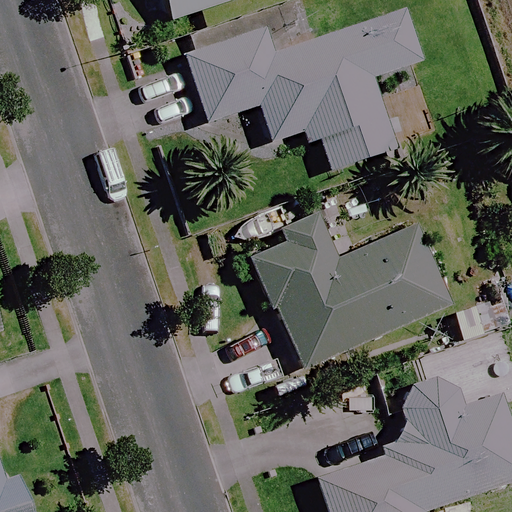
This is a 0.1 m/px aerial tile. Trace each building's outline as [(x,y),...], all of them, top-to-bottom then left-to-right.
[(160,0),(168,23),(235,0),(160,0)] [(261,32),(181,60),(204,127),(255,109),(268,146),(298,136),(303,150),(313,147),(324,178),(397,153),(372,81),(420,65),(402,12),(270,57),(261,32)] [(282,244),(244,260),(267,314),(272,312),(299,374),(450,309),(414,225),(335,259),(315,214),(276,231),(282,244)] [(376,451),(379,459),(311,481),(321,511),(435,511),(511,486),(511,433),(499,395),(461,408),(456,393),(432,382),(408,388),(396,412),(400,427),(389,446),(376,451)] [(0,511),(28,511),(16,477),(3,481),(0,472),(0,511)]
